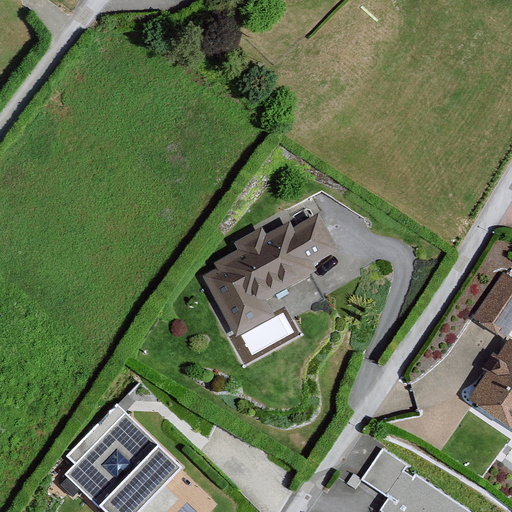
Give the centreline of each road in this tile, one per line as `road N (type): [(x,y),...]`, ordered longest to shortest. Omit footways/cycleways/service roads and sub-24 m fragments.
road 1 (residential): [(294,511),(511,175)]
road 2 (residential): [(103,0),(0,133)]
